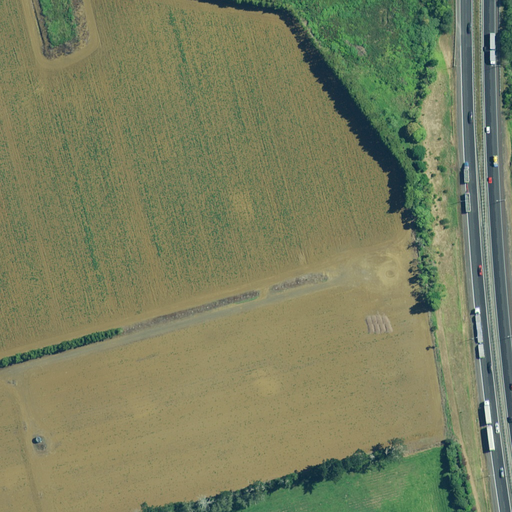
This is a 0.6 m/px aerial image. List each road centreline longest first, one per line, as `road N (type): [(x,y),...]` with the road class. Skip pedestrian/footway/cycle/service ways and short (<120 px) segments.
road 1 (motorway): [(505,511),(478,297),(465,0)]
road 2 (motorway): [(488,0),(494,210),(511,407)]
road 3 (track): [(0,375),(348,276),(367,283)]
